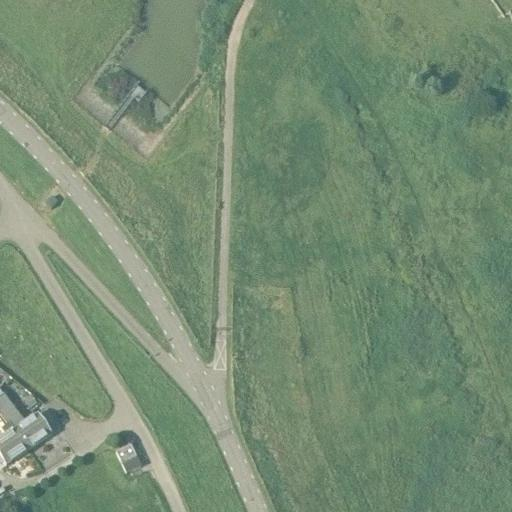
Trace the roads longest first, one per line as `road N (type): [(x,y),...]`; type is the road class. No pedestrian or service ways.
road 1 (unclassified): [(0,111),(117,240),(212,409)]
road 2 (residential): [(14,201),(30,251),(146,445),(175,511)]
road 3 (residential): [(14,201),(212,409)]
